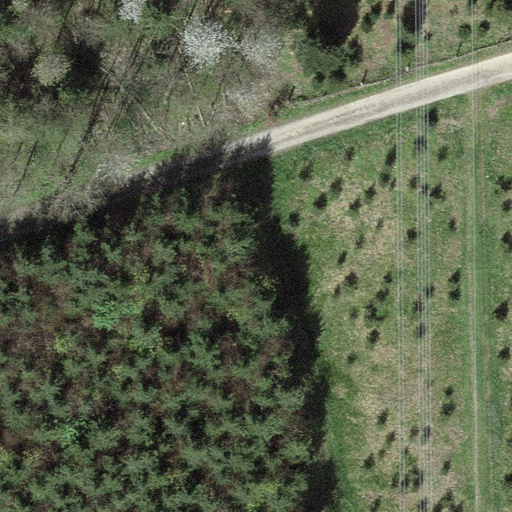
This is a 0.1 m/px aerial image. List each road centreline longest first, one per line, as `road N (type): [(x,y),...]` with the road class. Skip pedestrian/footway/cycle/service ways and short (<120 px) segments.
road 1 (track): [(511,67),(0,233)]
road 2 (track): [(479,511),(466,82)]
road 3 (track): [(243,154),(309,374),(335,511)]
